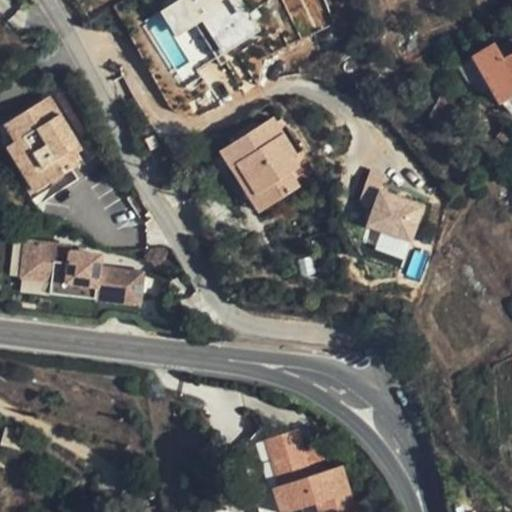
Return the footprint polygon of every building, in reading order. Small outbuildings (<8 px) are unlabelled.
[(241,0),(174,0),(157,11),(175,38),(204,20),(224,52),(259,30),(241,0)] [(363,33),(350,0),(328,0),(343,40),(363,33)] [(500,105),(511,98),(511,53),(504,57),(495,43),(473,57),(500,105)] [(0,127),(0,139),(6,150),(16,146),(31,174),(40,170),(48,184),(74,169),(66,155),(77,150),(49,101),(0,127)] [(291,163),(302,154),(279,118),(228,150),(240,168),(248,163),(265,191),(274,186),(282,199),(304,186),(296,172),(291,163)] [(16,146),(6,150),(31,193),(48,184),(40,170),(31,174),(16,146)] [(308,164),(302,154),(291,163),(296,172),(308,164)] [(425,199),(382,188),(386,170),(368,166),(360,198),(373,201),(363,243),(411,255),(425,199)] [(35,277),(40,239),(25,237),(20,275),(35,277)] [(56,242),(40,239),(35,277),(51,279),(91,284),(90,296),(110,299),(133,302),(137,303),(142,271),(97,265),(99,253),(55,247),(56,242)] [(317,271),(313,255),(301,258),(304,274),(317,271)] [(91,284),(51,279),(49,291),(90,296),(91,284)] [(133,302),(110,299),(108,314),(131,317),(133,302)] [(8,424),(3,441),(20,446),(25,429),(8,424)] [(266,438),(275,471),(286,468),(290,482),(280,485),(276,486),(283,511),(289,511),(320,503),(328,501),(330,511),(357,511),(344,465),(312,476),(297,428),(266,438)] [(286,468),(275,471),(280,485),(290,482),(286,468)] [(330,511),(328,501),(320,503),(322,511),(330,511)]
